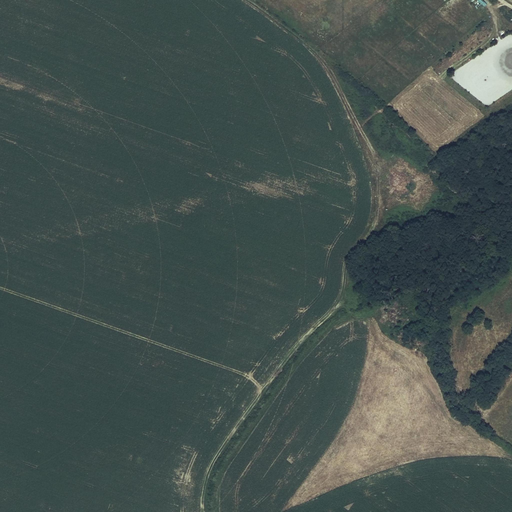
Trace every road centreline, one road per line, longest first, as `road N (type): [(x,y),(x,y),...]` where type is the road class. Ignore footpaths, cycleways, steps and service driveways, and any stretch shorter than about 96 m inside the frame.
road 1 (track): [(204,511),(215,459),(299,341),(344,301),(349,262),(376,218),(380,191),(353,109),(326,64),(243,0)]
road 2 (track): [(216,511),(222,475),(303,357),(342,319),(366,318),(378,327)]
